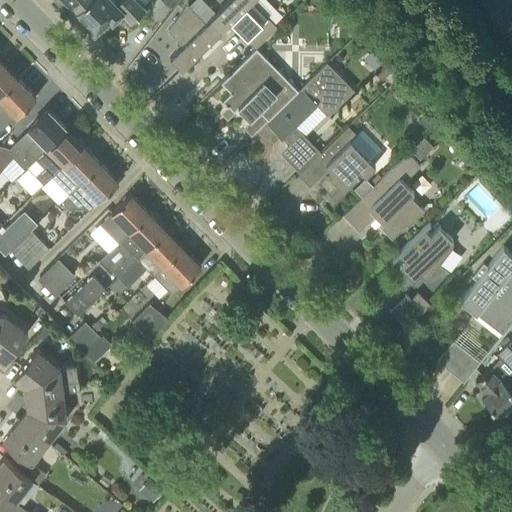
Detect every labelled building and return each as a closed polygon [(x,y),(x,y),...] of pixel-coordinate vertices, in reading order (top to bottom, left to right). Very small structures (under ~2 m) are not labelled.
[(76,9),(85,0),(57,0),(62,5),(67,0),(76,9)] [(85,0),(76,9),(74,11),(94,31),(109,17),(112,20),(121,11),(132,22),(145,9),(136,0),(85,0)] [(227,0),(212,15),(224,27),(231,20),(256,46),(277,27),(251,0),(227,0)] [(181,68),(224,27),(212,15),(205,22),(187,3),(168,29),(182,44),(170,56),(181,68)] [(298,89),(256,46),(221,81),(230,91),(221,99),(227,105),(228,104),(234,110),(238,105),(250,118),(258,110),(267,118),(298,89)] [(1,60),(0,60),(0,94),(18,77),(1,60)] [(298,89),(267,118),(257,128),(256,128),(256,129),(257,130),(266,121),(287,143),(279,151),(299,172),(319,151),(293,123),(315,102),(327,114),(354,89),(327,61),(298,89)] [(383,80),(394,70),(385,61),(374,70),(383,80)] [(18,77),(0,94),(0,131),(36,96),(18,77)] [(0,168),(6,164),(17,161),(28,149),(36,158),(67,127),(48,108),(10,147),(0,143),(0,168)] [(319,151),(299,172),(294,176),(295,177),(298,174),(309,185),(328,166),(332,170),(328,174),(342,188),(361,170),(364,174),(374,164),(350,139),(356,133),(347,124),(319,151)] [(67,127),(36,158),(28,166),(45,183),(52,176),(84,144),(67,127)] [(426,134),(412,147),(421,157),(435,144),(426,134)] [(84,144),(52,176),(70,193),(100,162),(84,144)] [(360,197),(342,214),(358,230),(375,213),(381,219),(377,223),(391,237),(405,223),(406,225),(423,209),(408,194),(412,190),(403,180),(420,164),(407,151),(371,186),(360,197)] [(100,162),(70,193),(62,201),(68,207),(84,204),(90,209),(119,181),(100,162)] [(490,190),(501,179),(490,168),(479,179),(490,190)] [(363,178),(352,188),(360,197),(371,186),(363,178)] [(120,241),(150,212),(131,193),(102,222),(120,241)] [(2,225),(0,226),(0,248),(5,254),(11,248),(31,228),(37,222),(25,210),(6,228),(2,225)] [(150,212),(120,241),(129,249),(111,267),(119,276),(167,229),(150,212)] [(429,220),(391,257),(392,257),(398,252),(403,258),(398,263),(412,278),(423,266),(430,273),(456,245),(452,241),(455,238),(439,224),(431,234),(424,228),(430,221),(429,220)] [(31,228),(11,248),(28,267),(49,247),(31,228)] [(167,229),(119,276),(129,285),(147,268),(154,275),(184,246),(167,229)] [(474,279),(459,299),(503,333),(511,321),(511,253),(501,245),(485,265),(482,262),(470,276),(474,279)] [(184,246),(154,275),(172,294),(201,265),(184,246)] [(55,295),(76,275),(59,258),(39,278),(55,295)] [(79,314),(106,288),(92,274),(66,300),(79,314)] [(405,294),(389,310),(396,318),(405,328),(430,304),(417,290),(410,299),(405,294)] [(151,338),(169,318),(150,301),(132,320),(151,338)] [(0,313),(0,355),(6,360),(28,331),(4,313),(0,313)] [(96,330),(106,320),(100,314),(90,324),(96,330)] [(83,353),(101,335),(96,330),(90,324),(85,320),(68,338),(83,353)] [(444,367),(461,346),(451,339),(435,359),(444,367)] [(499,414),(511,401),(511,348),(506,342),(496,352),(500,356),(493,362),(476,379),(488,392),(483,397),(499,414)] [(454,374),(471,353),(461,346),(444,367),(454,374)] [(26,397),(63,392),(79,390),(74,363),(59,366),(36,348),(14,377),(24,385),(26,397)] [(471,353),(454,374),(463,382),(480,361),(471,353)] [(21,417),(48,440),(67,416),(63,392),(26,397),(28,408),(21,417)] [(13,462),(32,478),(39,483),(47,472),(32,461),(48,440),(21,417),(3,440),(20,453),(13,462)] [(64,452),(67,449),(56,440),(54,443),(64,452)] [(0,505),(9,511),(30,511),(31,511),(16,499),(32,478),(13,462),(4,456),(0,461),(0,488),(4,492),(0,498),(0,505)] [(153,498),(164,496),(161,482),(151,484),(153,498)] [(118,511),(124,506),(110,494),(94,511),(118,511)]
